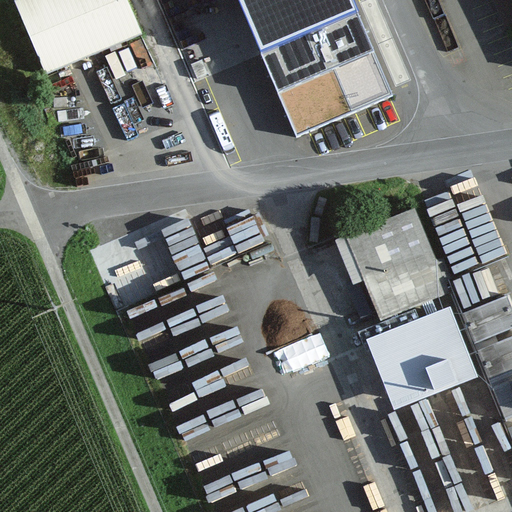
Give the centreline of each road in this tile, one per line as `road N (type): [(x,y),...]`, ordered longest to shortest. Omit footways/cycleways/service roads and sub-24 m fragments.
road 1 (residential): [(268,179),(402,511)]
road 2 (residential): [(29,215),(156,511)]
road 3 (residential): [(268,179),(29,215)]
road 4 (residential): [(463,152),(268,179)]
road 5 (unknown): [(268,179),(190,0)]
road 6 (residential): [(463,152),(397,0)]
